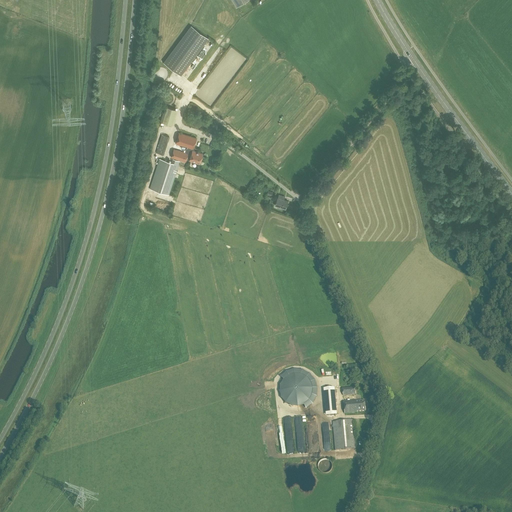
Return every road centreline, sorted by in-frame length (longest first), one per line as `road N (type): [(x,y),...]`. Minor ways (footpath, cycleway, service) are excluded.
road 1 (unclassified): [(356,511),(381,397),(301,214),(412,59)]
road 2 (primary): [(0,457),(43,377),(92,252),(116,153),(135,0)]
road 3 (primary): [(125,0),(109,141),(88,233),(62,311),(0,440)]
road 4 (primary): [(511,194),(412,59)]
